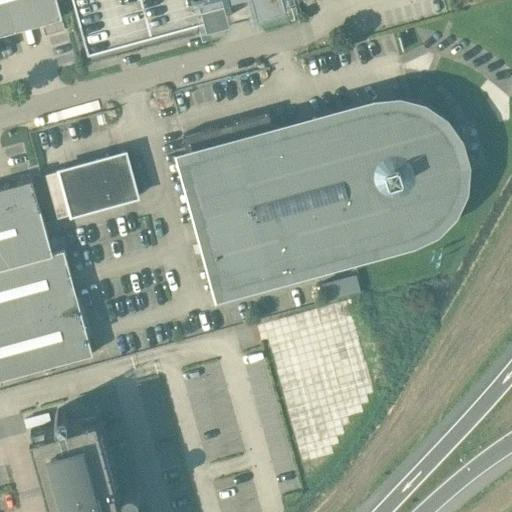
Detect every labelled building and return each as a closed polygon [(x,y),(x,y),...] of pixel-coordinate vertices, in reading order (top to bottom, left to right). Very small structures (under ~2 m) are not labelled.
[(0,0),(0,32),(62,16),(57,0),(0,0)] [(76,0),(88,45),(205,13),(207,22),(230,15),(227,4),(239,0),(76,0)] [(254,0),(257,9),(257,10),(286,2),(285,0),(254,0)] [(439,122),(421,110),(400,105),(378,107),(275,135),(268,111),(183,134),(224,282),(371,241),(371,238),(411,227),(431,218),(446,202),(455,183),(457,161),(451,140),(439,122)] [(57,216),(137,194),(125,150),(46,172),(57,216)] [(32,175),(0,184),(0,376),(93,351),(64,247),(53,250),(32,175)] [(30,429),(52,511),(124,511),(122,501),(126,500),(128,501),(129,501),(130,502),(131,502),(133,501),(135,501),(136,500),(137,499),(138,497),(139,496),(139,495),(139,494),(139,492),(139,490),(138,489),(137,487),(135,486),(133,485),(132,484),(129,485),(127,485),(126,486),(124,487),(123,489),(123,490),(118,491),(97,411),(67,419),(68,418),(68,417),(69,415),(69,414),(68,412),(67,411),(67,410),(66,409),(64,408),(62,407),(60,408),(58,408),(57,409),(56,410),(55,411),(55,412),(55,413),(54,414),(55,416),(55,417),(55,418),(56,419),(57,420),(59,421),(60,421),(30,429)]
